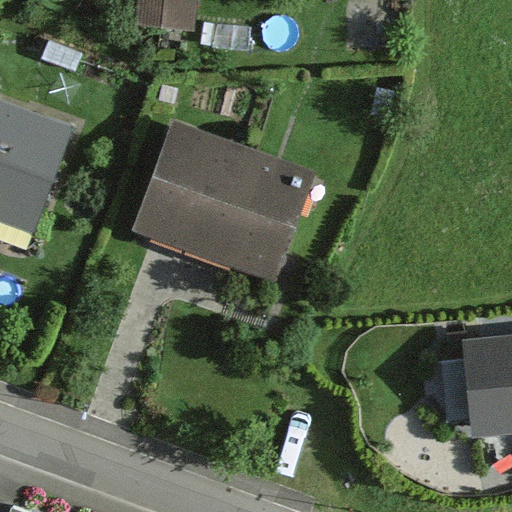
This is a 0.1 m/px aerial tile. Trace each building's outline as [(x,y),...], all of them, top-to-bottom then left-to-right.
[(196,0),(138,0),(137,23),(195,27),(196,0)] [(74,122),(0,93),(0,211),(35,225),(74,122)] [(314,163),(176,112),(134,222),(205,248),(273,273),(314,163)] [(511,425),(511,329),(468,333),(467,328),(448,330),(451,355),(442,356),(447,412),(474,410),(476,429),(511,425)] [(103,511),(11,477),(0,505),(0,511),(103,511)]
